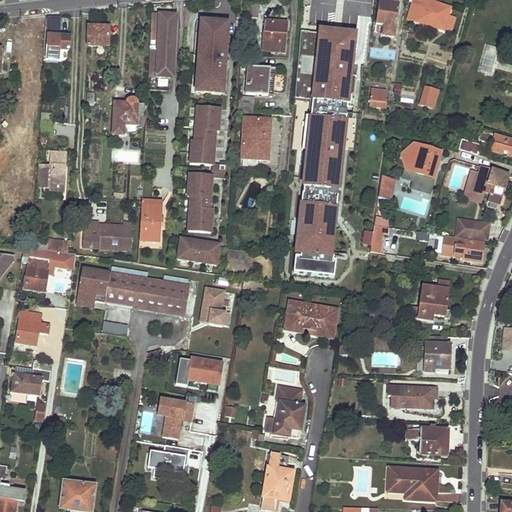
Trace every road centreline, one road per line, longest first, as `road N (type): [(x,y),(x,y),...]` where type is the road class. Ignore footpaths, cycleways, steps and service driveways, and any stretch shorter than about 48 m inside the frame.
road 1 (residential): [(475,511),(479,340),(511,240)]
road 2 (residential): [(32,7),(24,192)]
